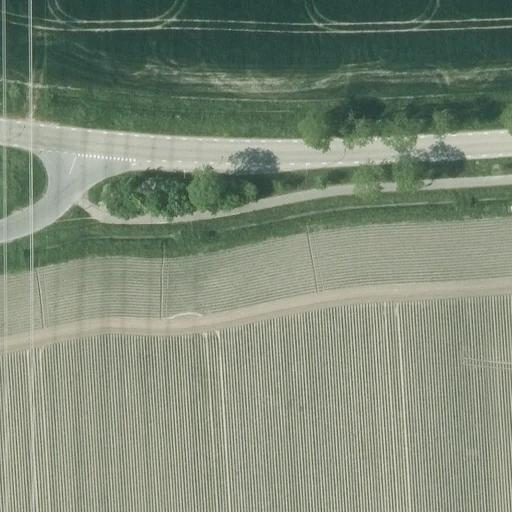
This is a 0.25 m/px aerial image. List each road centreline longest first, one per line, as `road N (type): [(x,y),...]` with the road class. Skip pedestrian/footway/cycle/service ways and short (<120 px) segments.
road 1 (tertiary): [(77,144),(191,155),(511,142)]
road 2 (unclassified): [(0,231),(26,225),(72,191),(77,144)]
